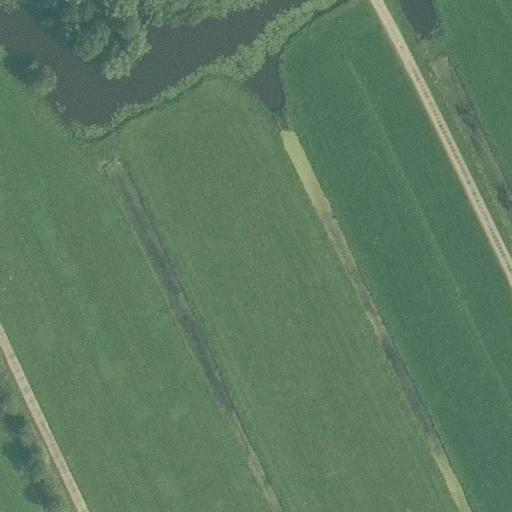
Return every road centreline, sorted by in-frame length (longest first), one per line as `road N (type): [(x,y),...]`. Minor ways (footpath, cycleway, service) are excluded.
road 1 (track): [(375,0),(511,287)]
road 2 (track): [(84,511),(0,330)]
